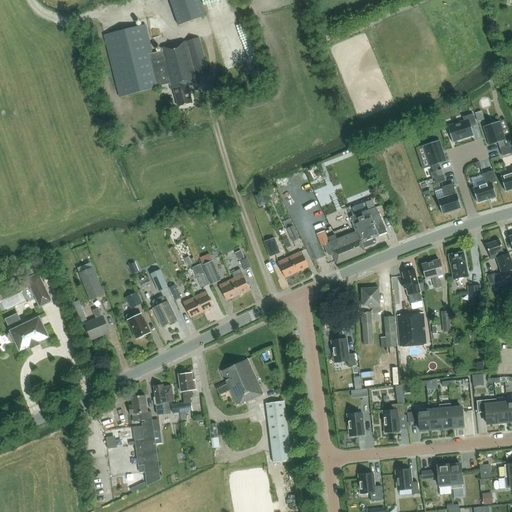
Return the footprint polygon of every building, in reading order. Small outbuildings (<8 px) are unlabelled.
[(169,0),(178,26),(205,16),(199,0),(169,0)] [(122,98),(157,89),(157,88),(170,84),(172,90),(174,89),(178,107),(192,103),(188,86),(198,83),(196,75),(208,72),(199,38),(161,49),(162,51),(153,54),(146,25),(105,36),(122,98)] [(447,125),(447,126),(452,143),(453,143),(452,141),(473,135),(473,136),(474,136),(471,127),(477,125),(473,114),(462,117),(464,122),(448,127),(447,125)] [(498,122),(483,127),(484,127),(490,145),(489,145),(489,146),(498,143),(500,149),(511,145),(507,134),(503,136),(498,122)] [(440,140),(422,146),(429,167),(431,167),(433,172),(430,173),(432,179),(434,178),(443,175),(441,169),(438,171),(436,165),(446,162),(440,140)] [(511,148),(511,145),(500,149),(502,156),(511,152),(511,148)] [(485,184),(473,188),(477,203),(496,197),(492,183),(496,182),(493,170),(482,174),(485,184)] [(511,173),(500,177),(505,192),(511,189),(511,173)] [(443,175),(434,178),(436,184),(445,181),(443,175)] [(445,197),(437,200),(442,214),(461,208),(456,194),(452,184),(442,187),(445,197)] [(374,238),(387,233),(382,220),(382,221),(379,213),(378,213),(375,207),(368,210),(365,202),(351,208),(355,216),(350,218),(353,224),(356,231),(337,239),(335,234),(328,237),(330,243),(329,244),(324,246),(327,254),(332,256),(333,255),(337,264),(365,253),(363,248),(374,243),(376,241),(374,238)] [(299,239),(293,226),(287,229),(293,242),(299,239)] [(324,246),(329,244),(324,231),(316,234),(321,247),(324,246)] [(500,240),(486,245),(491,259),(497,257),(499,262),(498,263),(502,274),(511,270),(511,264),(508,253),(505,255),(500,240)] [(277,255),(275,248),(269,249),(271,257),(277,255)] [(301,251),(289,257),(297,273),(309,267),(301,251)] [(454,279),(468,276),(465,262),(466,262),(464,252),(449,255),(450,264),(451,264),(454,279)] [(297,273),(289,257),(278,263),(285,278),(297,273)] [(244,270),(251,267),(247,258),(240,261),(244,270)] [(442,286),(439,276),(443,274),(440,259),(421,264),(425,280),(432,278),(435,288),(442,286)] [(27,279),(39,273),(42,272),(37,261),(22,269),(27,279)] [(211,285),(220,281),(212,261),(202,266),(211,285)] [(201,288),(209,284),(200,264),(192,268),(201,288)] [(90,301),(105,295),(93,268),(79,274),(90,301)] [(407,270),(406,271),(402,272),(405,281),(403,282),(404,289),(407,289),(408,295),(412,294),(413,298),(421,296),(420,292),(418,286),(419,285),(415,269),(413,270),(411,269),(407,270)] [(234,278),(231,280),(238,295),(250,290),(243,275),(243,274),(240,276),(238,272),(233,275),(234,278)] [(39,273),(27,279),(26,280),(39,308),(52,302),(39,273)] [(490,288),(499,285),(495,274),(487,276),(490,288)] [(162,295),(169,291),(164,279),(156,282),(162,295)] [(238,295),(231,280),(219,286),(226,301),(238,295)] [(174,301),(181,298),(175,285),(169,288),(174,301)] [(468,286),(468,302),(481,302),(480,285),(468,286)] [(369,305),(369,306),(369,308),(380,307),(379,288),(362,289),(363,305),(369,305)] [(207,291),(194,297),(202,313),(214,307),(207,291)] [(136,307),(142,304),(137,293),(131,296),(136,307)] [(202,313),(194,297),(183,302),(190,318),(202,313)] [(163,327),(177,321),(168,302),(154,308),(163,327)] [(92,338),(109,331),(103,317),(99,308),(94,310),(97,319),(86,324),(92,338)] [(143,335),(150,332),(141,314),(138,315),(136,311),(127,315),(129,320),(137,338),(139,337),(140,338),(143,337),(143,335)] [(443,332),(451,331),(449,311),(441,312),(443,332)] [(363,345),(374,344),(371,312),(360,313),(361,323),(362,323),(363,345)] [(397,316),(400,347),(426,344),(423,314),(397,316)] [(396,347),(393,316),(384,317),(386,348),(396,347)] [(41,344),(39,341),(49,337),(44,327),(40,329),(35,319),(11,331),(12,331),(11,332),(9,333),(9,336),(9,338),(10,340),(11,341),(14,342),(16,342),(20,350),(29,346),(30,349),(41,344)] [(346,339),(332,341),(335,363),(349,361),(349,366),(356,365),(354,353),(348,354),(346,339)] [(221,371),(226,382),(222,384),(216,386),(219,391),(224,389),(225,392),(230,390),(237,405),(245,402),(245,403),(263,395),(247,360),(221,371)] [(181,392),(182,392),(184,403),(180,404),(181,412),(187,411),(192,411),(190,398),(193,397),(192,391),(195,391),(196,390),(195,380),(193,380),(192,373),(179,375),(181,392)] [(169,402),(174,402),(172,386),(163,387),(163,385),(154,386),(155,398),(154,398),(155,404),(156,404),(158,415),(171,413),(169,402)] [(151,411),(147,412),(145,395),(132,397),(133,405),(129,405),(130,414),(132,414),(133,421),(146,420),(152,419),(151,411)] [(487,424),(498,423),(495,399),(476,401),(478,413),(486,412),(487,424)] [(496,399),(495,399),(498,423),(509,422),(507,403),(496,404),(496,399)] [(266,404),(271,443),(273,462),(292,460),(285,401),(266,404)] [(181,412),(180,404),(172,405),(173,413),(181,412)] [(383,411),(385,433),(399,432),(398,416),(404,416),(403,404),(392,405),(392,410),(383,411)] [(439,405),(442,429),(452,428),(450,404),(439,405)] [(450,404),(452,428),(464,426),(462,407),(451,409),(450,404)] [(439,407),(429,408),(431,430),(442,429),(439,405),(439,407)] [(418,409),(420,431),(431,430),(429,408),(418,409)] [(348,414),(350,437),(364,435),(362,413),(348,414)] [(159,479),(155,444),(152,420),(152,419),(146,420),(146,423),(143,423),(145,440),(135,441),(138,466),(144,465),(146,486),(159,479)] [(152,420),(155,444),(162,443),(159,420),(152,420)] [(211,439),(218,438),(216,424),(209,425),(211,439)] [(108,446),(117,445),(116,434),(107,435),(108,446)] [(437,467),(439,488),(450,487),(451,489),(449,465),(447,466),(447,464),(438,465),(438,467),(437,467)] [(460,464),(449,465),(451,489),(463,488),(460,464)] [(489,467),(480,468),(481,479),(483,478),(490,478),(489,467)] [(410,469),(396,471),(398,491),(412,489),(412,495),(418,494),(417,482),(411,482),(410,469)] [(421,470),(422,479),(434,478),(433,469),(421,470)] [(373,473),(359,474),(361,494),(375,493),(373,473)]
